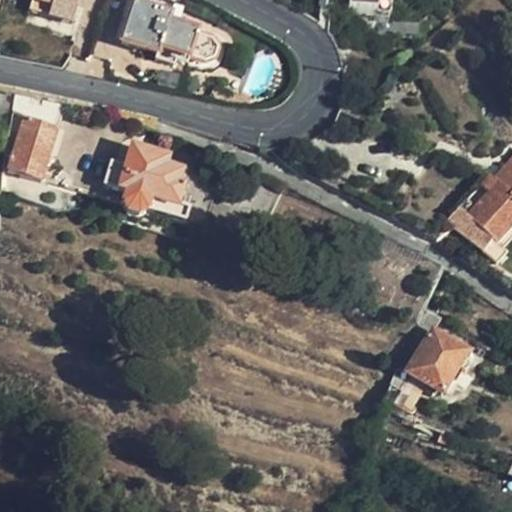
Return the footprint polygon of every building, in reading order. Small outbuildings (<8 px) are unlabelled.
[(69,32),(78,0),(28,0),(24,17),(69,32)] [(334,0),(352,11),(352,20),(391,21),(392,0),(334,0)] [(194,39),(195,36),(165,26),(167,20),(131,8),(118,45),(153,57),(152,62),(171,68),(173,64),(175,59),(186,63),(203,68),(212,65),(216,54),(211,46),(194,39)] [(186,63),(175,59),(173,64),(185,68),(186,63)] [(42,184),(63,109),(14,99),(11,115),(24,120),(9,174),(42,184)] [(123,209),(185,227),(189,213),(181,211),(185,190),(181,188),(183,176),(168,172),(171,161),(132,151),(126,172),(112,169),(106,193),(125,199),(123,209)] [(511,172),(467,221),(495,247),(511,229),(511,172)] [(509,290),(511,284),(511,259),(505,256),(492,280),(509,290)] [(435,320),(423,312),(413,335),(392,379),(401,384),(405,377),(426,390),(442,399),(466,356),(428,333),(435,320)] [(401,384),(386,409),(402,418),(407,410),(412,413),(426,390),(405,377),(401,384)] [(383,406),(386,409),(401,384),(392,379),(383,406)] [(420,425),(385,413),(381,423),(416,435),(420,425)]
